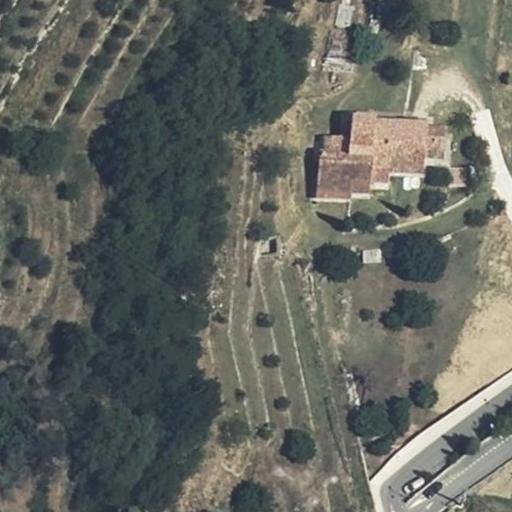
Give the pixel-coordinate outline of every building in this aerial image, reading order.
[(423,127),(407,125),(373,123),(373,120),(351,119),(349,138),(337,137),(337,153),(326,152),(320,151),(317,188),(351,191),(353,180),(369,181),(370,172),(387,173),(387,168),(407,170),(408,156),(422,156),(423,127)] [(337,153),(337,137),(327,136),(326,152),(337,153)] [(420,176),(422,156),(408,156),(407,170),(387,168),(387,173),(402,174),(420,176)] [(386,182),(387,173),(370,172),(369,181),(386,182)] [(368,193),(369,181),(353,180),(351,191),(368,193)]
